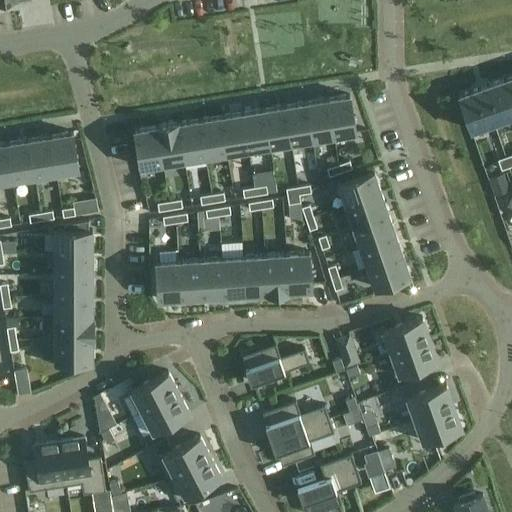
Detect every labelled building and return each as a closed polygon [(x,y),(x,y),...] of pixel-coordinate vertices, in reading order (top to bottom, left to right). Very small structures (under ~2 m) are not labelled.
[(511,76),(502,80),(511,107),(511,76)] [(511,107),(502,80),(481,87),(493,122),(511,114),(511,107)] [(458,95),(470,130),(493,122),(481,87),(458,95)] [(327,98),(333,135),(355,132),(349,94),(327,98)] [(306,101),(312,139),(333,135),(327,98),(306,101)] [(284,105),(290,142),(312,139),(306,101),(284,105)] [(263,108),(269,146),(290,142),(284,105),(263,108)] [(242,112),(248,149),(269,146),(263,108),(242,112)] [(220,115),(226,153),(248,149),(242,112),(220,115)] [(199,118),(205,156),(226,153),(220,115),(199,118)] [(178,122),(184,160),(205,156),(199,118),(178,122)] [(156,125),(162,163),(184,160),(178,122),(156,125)] [(140,167),(162,163),(156,125),(134,129),(140,167)] [(72,131),(49,135),(56,173),(78,169),(72,131)] [(56,173),(49,135),(28,138),(34,176),(56,173)] [(28,138),(7,142),(13,179),(34,176),(28,138)] [(7,142),(0,142),(0,181),(13,179),(7,142)] [(497,159),(501,169),(509,166),(505,156),(497,159)] [(349,160),(338,164),(340,171),(352,167),(349,160)] [(329,175),(340,171),(338,164),(326,168),(329,175)] [(337,183),(345,204),(381,192),(373,171),(337,183)] [(303,172),(283,175),(285,185),(304,181),(303,172)] [(259,174),(241,177),(242,185),(260,183),(259,174)] [(489,179),(494,193),(508,188),(503,174),(489,179)] [(219,178),(195,183),(198,193),(221,188),(219,178)] [(309,184),(297,186),(299,194),(311,192),(309,184)] [(254,187),(255,194),(267,193),(266,185),(254,187)] [(299,194),(297,186),(286,188),(287,196),(299,194)] [(243,196),(255,194),(254,187),(242,189),(243,196)] [(223,192),(211,194),(213,201),(224,200),(223,192)] [(381,192),(345,204),(352,225),(388,212),(381,192)] [(213,201),(211,194),(199,195),(201,203),(213,201)] [(299,194),(287,196),(288,203),(300,201),(299,194)] [(260,200),(261,208),(273,206),(272,198),(260,200)] [(181,199),(169,201),(170,208),(182,206),(181,199)] [(261,208),(260,200),(248,202),(249,210),(261,208)] [(170,208),(169,201),(157,202),(158,210),(170,208)] [(305,218),(313,215),(309,204),(301,207),(305,218)] [(229,205),(217,207),(218,215),(230,213),(229,205)] [(74,214),(73,206),(61,208),(63,216),(74,214)] [(218,215),(217,207),(205,209),(206,217),(218,215)] [(40,212),(41,220),(53,218),(52,210),(40,212)] [(30,222),(41,220),(40,212),(28,214),(30,222)] [(186,212),(174,214),(175,222),(187,220),(186,212)] [(388,212),(352,225),(359,245),(395,233),(388,212)] [(175,222),(174,214),(162,216),(163,224),(175,222)] [(316,227),(313,215),(305,218),(309,229),(316,227)] [(9,217),(0,218),(0,226),(11,225),(9,217)] [(63,229),(54,229),(54,251),(92,252),(92,229),(88,229),(88,220),(63,223),(63,229)] [(395,233),(359,245),(366,266),(402,253),(395,233)] [(325,234),(317,237),(321,248),(329,246),(325,234)] [(308,251),(286,252),(288,290),(311,289),(308,251)] [(92,252),(54,252),(54,273),(92,273),(92,252)] [(286,252),(264,254),(267,292),(288,290),(286,252)] [(402,253),(366,266),(373,287),(410,274),(402,253)] [(264,254),(243,255),(245,293),(267,292),(264,254)] [(243,255),(221,257),(224,294),(245,293),(243,255)] [(221,257),(199,258),(202,296),(224,294),(221,257)] [(199,258),(178,259),(180,297),(202,296),(199,258)] [(180,297),(178,259),(155,261),(158,299),(180,297)] [(327,266),(331,278),(338,275),(335,264),(327,266)] [(92,273),(54,273),(54,295),(92,295),(92,273)] [(338,275),(331,278),(334,289),(342,287),(338,275)] [(0,283),(0,290),(1,296),(9,294),(7,282),(0,283)] [(11,306),(9,294),(1,296),(3,307),(11,306)] [(92,295),(54,295),(54,316),(92,316),(92,295)] [(92,316),(54,316),(54,338),(92,338),(92,316)] [(383,329),(391,351),(429,338),(421,316),(383,329)] [(6,327),(8,339),(16,337),(14,326),(6,327)] [(16,337),(8,339),(10,351),(18,349),(16,337)] [(92,338),(54,338),(54,361),(92,361),(92,338)] [(429,338),(391,351),(386,353),(394,375),(437,360),(429,338)] [(284,370),(309,361),(304,347),(280,356),(275,342),(242,354),(247,367),(245,367),(250,382),(284,371),(284,370)] [(355,351),(342,355),(346,365),(359,361),(355,351)] [(335,372),(344,369),(340,357),(331,360),(335,372)] [(359,373),(356,364),(345,368),(348,377),(359,373)] [(26,368),(13,370),(16,385),(17,393),(29,391),(26,368)] [(167,370),(127,391),(138,412),(178,391),(167,370)] [(109,388),(112,395),(122,390),(118,383),(109,388)] [(407,396),(415,419),(453,405),(445,383),(407,396)] [(189,412),(178,391),(138,412),(138,413),(143,410),(153,431),(189,412)] [(349,410),(357,407),(353,396),(345,399),(349,410)] [(295,399),(262,411),(266,423),(265,424),(270,438),(328,417),(324,404),(299,412),(295,399)] [(74,405),(81,426),(94,422),(86,400),(74,405)] [(62,403),(49,409),(56,428),(70,422),(62,403)] [(415,419),(423,441),(461,427),(453,405),(415,419)] [(357,407),(349,410),(353,422),(361,419),(357,407)] [(105,415),(98,418),(100,432),(108,428),(111,427),(105,415)] [(333,431),(328,417),(270,438),(274,452),(276,451),(281,464),(314,453),(309,439),(333,431)] [(365,426),(368,435),(380,431),(377,422),(365,426)] [(106,443),(114,438),(108,428),(100,432),(106,443)] [(383,430),(371,434),(374,443),(386,439),(383,430)] [(155,457),(165,478),(210,455),(199,434),(155,457)] [(59,440),(66,484),(81,482),(83,493),(105,489),(100,456),(87,458),(84,436),(59,440)] [(66,484),(59,440),(34,444),(36,458),(24,460),(29,490),(66,484)] [(388,446),(377,450),(384,469),(395,465),(388,446)] [(376,451),(364,455),(367,463),(379,459),(376,451)] [(325,478),(297,487),(303,503),(304,502),(307,511),(314,511),(342,503),(337,489),(361,481),(351,452),(320,463),(325,478)] [(210,455),(165,478),(176,499),(221,476),(210,455)] [(109,482),(112,494),(121,491),(117,480),(109,482)] [(126,491),(111,495),(113,508),(128,503),(126,491)] [(488,511),(482,494),(475,496),(474,491),(459,497),(460,501),(453,504),(456,511),(488,511)]
